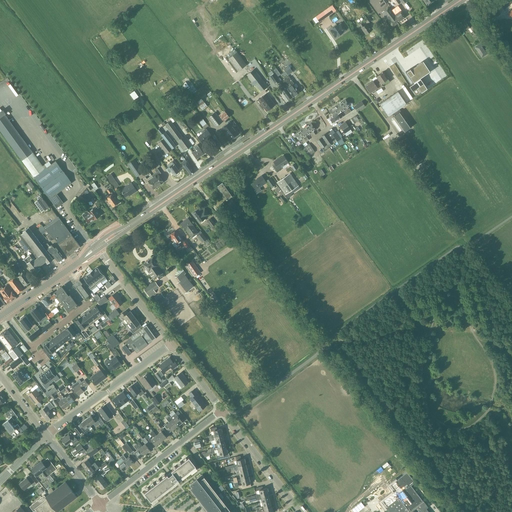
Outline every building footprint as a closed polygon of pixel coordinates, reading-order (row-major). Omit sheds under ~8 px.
[(332,5),(324,11),(328,17),(334,12),(336,15),(338,13),(332,5)] [(393,15),(395,13),(390,7),(382,12),(387,19),(389,21),(393,27),(397,23),(395,19),(396,19),(398,17),(397,16),(395,17),(393,15)] [(395,14),(395,13),(393,15),(395,17),(397,16),(398,17),(396,19),(395,19),(397,23),(405,17),(401,12),(400,10),(395,14)] [(462,21),(462,22),(461,22),(466,30),(470,27),(474,34),(478,31),(474,24),(472,25),(470,22),(467,18),(464,20),(462,21)] [(341,23),(337,25),(330,30),(335,38),(342,32),(346,30),(341,23)] [(359,25),(361,28),(366,34),(371,31),(367,24),(364,26),(362,23),(359,25)] [(489,53),(486,48),(482,43),(475,47),(479,53),(482,58),(489,53)] [(216,49),(219,53),(226,48),(223,44),(216,49)] [(228,59),(238,72),(247,65),(237,52),(228,59)] [(410,69),(405,72),(413,83),(409,86),(415,96),(420,91),(420,92),(427,88),(420,78),(430,72),(423,61),(411,69),(410,69)] [(268,86),(254,69),(246,75),(260,93),(268,86)] [(280,82),(274,73),(274,74),(272,71),(268,74),(270,76),(270,77),(275,85),(280,82)] [(376,77),(378,79),(382,86),(383,87),(390,82),(386,77),(387,76),(384,72),(383,72),(376,77)] [(181,81),(188,90),(193,86),(186,77),(181,81)] [(284,81),(289,88),(287,89),(293,97),(299,93),(293,84),(294,84),(289,77),(284,81)] [(382,86),(378,79),(374,82),(373,81),(365,87),(370,93),(372,92),(375,89),(377,88),(378,89),(382,86)] [(280,89),(282,92),(280,93),(286,102),(291,98),(285,90),(286,89),(284,86),(280,89)] [(134,91),(130,94),(137,104),(141,102),(137,98),(138,97),(134,91)] [(388,117),(406,104),(398,92),(380,104),(388,117)] [(258,100),(266,112),(275,105),(266,94),(258,100)] [(341,103),(348,113),(351,112),(349,109),(348,109),(347,108),(350,106),(345,100),(341,103)] [(203,111),(208,107),(203,101),(199,104),(201,106),(199,107),(203,111)] [(357,111),(365,106),(362,102),(354,107),(357,111)] [(348,113),(341,103),(337,106),(342,112),(344,110),(345,112),(344,112),(346,115),(348,113)] [(337,106),(333,108),(340,119),(343,117),(341,114),(340,115),(339,113),(342,112),(337,106)] [(340,119),(333,108),(329,111),(333,117),(336,116),(337,117),(336,118),(338,121),(340,119)] [(5,114),(6,113),(3,110),(0,111),(0,127),(9,121),(5,114)] [(229,117),(224,111),(219,116),(224,122),(229,117)] [(404,132),(412,126),(401,111),(393,117),(404,132)] [(215,112),(208,118),(216,127),(223,122),(215,112)] [(206,124),(199,114),(194,118),(198,123),(199,122),(203,126),(206,124)] [(177,115),(174,117),(179,124),(182,122),(177,115)] [(359,120),(356,116),(350,120),(353,124),(359,120)] [(165,124),(165,125),(177,141),(184,151),(192,145),(185,135),(183,137),(170,121),(165,124)] [(239,134),(230,122),(221,128),(230,140),(239,134)] [(339,126),(345,134),(351,130),(345,122),(339,126)] [(315,135),(313,131),(315,130),(311,123),(307,126),(314,136),(315,135)] [(314,136),(307,126),(303,129),(307,135),(310,133),(312,137),(314,136)] [(329,130),(331,132),(338,143),(342,140),(340,137),(341,137),(335,127),(329,130)] [(201,132),(203,134),(198,137),(202,143),(205,141),(208,139),(212,136),(207,130),(206,128),(201,132)] [(303,129),(299,132),(306,142),(309,140),(307,137),(306,138),(305,136),(307,135),(303,129)] [(166,135),(165,132),(161,135),(163,138),(172,150),(176,147),(166,135)] [(306,142),(299,132),(295,134),(299,141),(301,139),(302,140),(301,141),(303,144),(306,142)] [(326,133),(321,137),(327,145),(332,142),(330,139),(333,137),(330,132),(327,134),(326,133)] [(416,165),(422,160),(404,134),(399,139),(416,165)] [(327,145),(322,137),(316,141),(322,149),(327,145)] [(11,146),(22,161),(33,153),(22,138),(11,146)] [(172,150),(164,139),(158,144),(166,154),(172,150)] [(309,144),(303,148),(308,157),(315,152),(309,144)] [(194,147),(196,150),(193,153),(196,158),(203,154),(199,148),(197,145),(194,147)] [(22,161),(34,177),(57,208),(64,203),(56,193),(71,182),(56,162),(48,168),(45,164),(43,166),(33,153),(22,161)] [(281,167),(288,163),(283,156),(278,160),(277,159),(273,162),(275,164),(272,166),(277,173),(282,169),(282,168),(281,167)] [(143,173),(134,160),(127,164),(136,177),(143,173)] [(190,175),(195,172),(187,162),(185,160),(181,163),(190,175)] [(167,166),(168,167),(166,169),(169,173),(172,171),(174,175),(175,174),(176,175),(178,173),(178,172),(179,171),(177,170),(179,168),(174,161),(167,166)] [(152,176),(158,186),(163,182),(159,175),(161,173),(158,169),(155,170),(156,172),(152,176)] [(290,173),(277,183),(287,197),(288,199),(292,195),(291,194),(295,191),(300,188),(299,186),(290,173)] [(158,186),(152,176),(147,179),(145,177),(143,179),(146,184),(149,182),(154,189),(158,186)] [(252,184),(255,189),(254,190),(257,193),(261,190),(260,187),(266,183),(262,176),(256,180),(257,181),(252,184)] [(266,181),(271,188),(275,185),(270,178),(266,181)] [(26,185),(30,190),(34,187),(30,181),(26,185)] [(226,200),(233,195),(224,182),(217,187),(226,200)] [(125,197),(128,195),(132,192),(133,193),(137,191),(131,183),(121,190),(125,197)] [(288,200),(278,187),(276,189),(281,196),(279,198),(283,203),(288,200)] [(80,195),(78,198),(84,203),(86,200),(92,196),(86,189),(80,195)] [(113,194),(107,198),(113,207),(118,203),(116,200),(117,200),(113,194)] [(42,197),(38,200),(38,201),(35,203),(42,212),(45,210),(49,208),(42,197)] [(238,207),(233,200),(224,207),(229,213),(238,207)] [(254,213),(259,209),(257,206),(255,208),(254,207),(252,208),(249,203),(247,205),(251,209),(254,213)] [(82,215),(88,224),(93,220),(93,221),(100,216),(97,213),(98,212),(95,208),(89,213),(88,211),(82,215)] [(199,209),(192,214),(199,223),(206,218),(205,218),(209,215),(205,209),(201,212),(199,209)] [(80,246),(72,235),(58,216),(51,222),(72,249),(73,251),(80,246)] [(211,218),(207,221),(212,227),(215,224),(211,218)] [(188,219),(181,224),(186,231),(186,230),(192,237),(196,234),(198,233),(192,225),(188,219)] [(67,255),(73,251),(72,249),(51,222),(43,227),(46,230),(47,231),(49,234),(50,234),(54,239),(53,240),(55,239),(59,244),(67,255)] [(42,226),(39,228),(39,229),(39,230),(42,234),(47,231),(46,230),(43,227),(42,226)] [(34,261),(38,267),(46,261),(47,263),(53,259),(29,228),(23,232),(24,233),(20,236),(36,257),(35,257),(36,259),(34,261)] [(171,237),(174,242),(172,244),(174,247),(175,247),(178,251),(182,248),(179,244),(183,241),(178,233),(177,234),(175,231),(171,234),(172,237),(171,237)] [(208,241),(200,231),(198,233),(196,234),(202,243),(204,242),(205,244),(208,241)] [(21,241),(19,242),(23,246),(26,251),(28,250),(29,249),(25,244),(22,240),(21,241)] [(191,247),(186,240),(182,243),(187,250),(191,247)] [(64,258),(58,250),(56,248),(55,248),(54,248),(52,245),(50,247),(47,243),(46,244),(45,243),(44,243),(45,245),(44,246),(50,253),(51,253),(53,255),(58,262),(59,263),(64,258)] [(14,246),(21,257),(24,255),(17,244),(14,246)] [(36,259),(35,257),(34,258),(33,256),(31,258),(29,257),(25,260),(27,263),(34,273),(40,269),(38,267),(34,261),(36,259)] [(165,276),(163,273),(156,263),(159,261),(157,258),(154,260),(152,258),(143,264),(153,279),(157,277),(159,280),(165,276)] [(194,262),(187,267),(189,269),(194,277),(201,273),(194,262)] [(22,267),(19,269),(18,270),(21,275),(18,277),(24,286),(31,281),(25,273),(26,272),(22,267)] [(2,271),(6,276),(11,273),(8,269),(8,270),(6,268),(2,271)] [(93,271),(95,274),(97,276),(99,279),(101,282),(101,283),(104,281),(106,279),(102,273),(97,268),(95,269),(93,271)] [(90,272),(87,274),(88,275),(92,280),(96,285),(97,285),(99,283),(101,282),(99,279),(97,276),(95,274),(93,271),(92,270),(90,272)] [(86,277),(84,278),(87,282),(90,286),(89,287),(90,289),(91,290),(94,288),(97,286),(97,285),(96,285),(92,280),(88,275),(86,277)] [(179,282),(177,283),(185,293),(194,286),(186,276),(179,282)] [(17,294),(24,289),(15,277),(8,282),(17,294)] [(7,285),(3,288),(2,286),(3,285),(0,280),(0,288),(1,290),(0,290),(0,293),(7,303),(16,297),(12,292),(7,285)] [(90,294),(82,284),(79,280),(73,285),(83,299),(90,294)] [(144,290),(150,297),(156,293),(154,291),(159,287),(155,282),(144,290)] [(54,293),(60,302),(67,311),(73,307),(75,309),(79,307),(70,294),(68,296),(62,287),(54,293)] [(116,292),(109,298),(116,308),(123,303),(119,298),(120,297),(116,292)] [(50,293),(41,300),(43,302),(43,303),(42,303),(44,305),(45,306),(46,306),(51,303),(55,300),(56,302),(58,304),(60,302),(54,293),(51,295),(50,293)] [(161,293),(155,297),(158,302),(164,298),(161,293)] [(101,306),(108,300),(106,296),(98,302),(101,306)] [(96,306),(90,310),(98,319),(103,315),(96,306)] [(33,310),(30,312),(34,317),(37,321),(39,320),(41,319),(42,320),(42,321),(45,319),(47,317),(46,316),(45,315),(44,314),(43,312),(40,314),(38,311),(36,308),(33,310)] [(90,310),(85,314),(93,323),(98,319),(90,310)] [(126,324),(135,317),(130,312),(128,313),(126,310),(119,315),(126,324)] [(85,314),(80,317),(88,327),(93,323),(85,314)] [(21,320),(20,320),(25,326),(22,328),(26,333),(28,331),(27,329),(32,325),(25,316),(24,317),(24,316),(20,319),(21,320)] [(75,321),(83,331),(88,327),(80,317),(75,321)] [(139,323),(135,317),(126,324),(133,333),(140,327),(138,324),(139,323)] [(147,343),(151,340),(152,341),(156,338),(146,325),(130,337),(131,338),(125,342),(126,344),(125,345),(125,344),(122,347),(122,348),(121,349),(123,351),(123,350),(125,353),(126,352),(128,355),(131,353),(131,352),(134,349),(137,353),(148,345),(147,343)] [(70,326),(65,329),(71,337),(76,334),(78,337),(81,335),(77,330),(74,332),(70,326)] [(71,337),(65,329),(61,332),(67,340),(71,337)] [(7,330),(0,335),(0,340),(8,351),(18,344),(7,330)] [(67,340),(61,332),(57,336),(63,344),(67,340)] [(63,344),(57,336),(52,339),(59,347),(63,344)] [(59,347),(52,339),(48,342),(55,352),(56,352),(55,350),(59,347)] [(116,339),(111,343),(114,348),(119,344),(116,339)] [(55,352),(48,342),(44,346),(49,352),(46,354),(50,358),(52,356),(51,355),(55,352)] [(115,350),(113,348),(110,343),(110,344),(108,342),(106,344),(107,346),(112,352),(115,350)] [(9,354),(14,360),(14,361),(23,353),(16,346),(8,353),(9,354)] [(14,360),(9,354),(4,359),(6,361),(4,363),(7,366),(14,360)] [(92,360),(97,366),(100,364),(95,357),(94,356),(92,358),(93,359),(92,360)] [(23,361),(20,357),(14,362),(17,366),(23,361)] [(121,364),(116,357),(115,357),(109,361),(109,360),(108,360),(107,359),(106,360),(105,360),(105,361),(105,362),(105,363),(106,364),(110,370),(115,367),(116,368),(121,364)] [(159,366),(164,372),(171,367),(172,369),(177,365),(174,360),(172,361),(170,358),(159,366)] [(68,361),(66,359),(62,363),(58,367),(59,369),(64,365),(68,361)] [(72,367),(76,372),(81,369),(77,363),(75,365),(72,367)] [(49,368),(44,372),(51,382),(54,379),(55,381),(59,378),(55,373),(54,374),(49,368)] [(16,372),(12,375),(16,380),(20,385),(24,382),(28,379),(29,378),(30,377),(28,375),(27,373),(26,374),(24,375),(22,372),(20,369),(16,372)] [(91,378),(95,384),(100,380),(101,381),(106,377),(101,370),(91,378)] [(44,372),(39,376),(43,382),(42,383),(46,388),(50,385),(48,384),(51,382),(44,372)] [(155,375),(160,381),(163,379),(158,372),(155,375)] [(181,372),(174,378),(182,388),(188,383),(185,380),(186,379),(181,372)] [(148,374),(142,378),(147,386),(146,387),(148,389),(156,384),(148,374)] [(166,380),(160,384),(162,388),(168,383),(168,382),(174,378),(172,375),(166,380)] [(75,383),(71,386),(72,388),(73,389),(74,388),(76,392),(79,395),(81,393),(84,392),(83,390),(82,389),(85,387),(88,384),(86,382),(85,380),(83,381),(81,383),(80,381),(79,380),(75,383)] [(141,389),(139,391),(134,384),(128,388),(134,396),(138,393),(140,396),(144,393),(141,389)] [(35,389),(28,395),(35,404),(42,399),(35,389)] [(192,398),(197,394),(194,390),(189,394),(192,398)] [(123,392),(113,399),(119,407),(129,400),(123,392)] [(64,398),(69,404),(74,400),(69,394),(64,398)] [(197,394),(192,398),(190,399),(199,411),(206,406),(199,397),(200,397),(197,394)] [(60,399),(61,400),(59,402),(63,408),(69,404),(64,398),(63,396),(60,399)] [(151,399),(156,405),(160,403),(155,396),(151,399)] [(130,402),(135,409),(138,407),(133,400),(130,402)] [(44,407),(45,407),(40,411),(44,417),(45,416),(48,419),(53,415),(49,410),(54,407),(50,402),(44,407)] [(105,405),(98,410),(105,420),(113,414),(110,410),(109,410),(105,405)] [(5,413),(9,418),(3,424),(10,433),(14,431),(17,435),(22,430),(17,424),(15,426),(12,422),(18,417),(11,409),(5,413)] [(114,417),(119,423),(124,420),(119,413),(114,417)] [(91,416),(86,419),(90,426),(93,424),(95,426),(100,423),(96,417),(93,419),(91,416)] [(177,426),(173,420),(169,416),(166,418),(169,422),(167,424),(166,423),(163,425),(168,430),(170,429),(172,430),(177,426)] [(178,416),(173,420),(177,426),(183,422),(181,420),(178,416)] [(90,426),(86,419),(81,423),(83,426),(81,428),(85,433),(90,430),(88,427),(90,426)] [(211,432),(214,431),(215,435),(207,436),(208,439),(223,435),(222,429),(218,430),(217,426),(210,428),(211,432)] [(161,431),(156,435),(161,442),(166,437),(164,435),(166,433),(163,428),(160,430),(161,431)] [(161,442),(156,435),(153,431),(150,433),(154,437),(151,439),(150,438),(148,440),(152,445),(154,443),(156,445),(161,442)] [(73,435),(71,437),(68,434),(61,440),(66,446),(72,442),(74,445),(79,441),(73,435)] [(223,435),(208,439),(204,440),(205,443),(209,442),(209,441),(216,440),(217,443),(214,444),(225,442),(223,435)] [(88,437),(81,443),(85,447),(92,442),(91,441),(93,439),(91,436),(89,438),(88,437)] [(137,444),(144,454),(150,450),(145,444),(143,446),(139,442),(137,444)] [(225,442),(214,444),(215,447),(210,448),(210,449),(208,450),(208,452),(211,451),(226,448),(225,442)] [(131,453),(124,445),(123,443),(120,444),(128,455),(131,453)] [(127,443),(124,445),(131,453),(133,451),(127,443)] [(80,444),(78,446),(78,445),(71,450),(76,456),(82,452),(84,454),(86,452),(80,444)] [(144,454),(137,444),(134,446),(137,450),(135,452),(139,458),(144,454)] [(97,448),(88,454),(90,457),(99,451),(97,448)] [(226,448),(211,451),(212,454),(219,452),(220,456),(217,457),(218,460),(224,458),(223,455),(228,454),(226,448)] [(109,459),(112,462),(115,460),(108,452),(106,454),(110,459),(109,459)] [(123,461),(128,467),(133,463),(129,457),(126,459),(123,455),(121,457),(124,461),(123,461)] [(41,461),(37,464),(47,477),(56,469),(54,466),(48,457),(42,462),(41,461)] [(148,497),(151,501),(157,496),(157,497),(159,494),(161,493),(161,494),(165,490),(166,489),(174,483),(178,480),(180,478),(181,477),(181,478),(186,474),(187,473),(190,471),(189,471),(195,466),(192,462),(190,459),(190,458),(189,458),(189,457),(186,460),(183,462),(171,471),(173,473),(169,476),(167,474),(150,488),(147,490),(144,492),(144,493),(145,493),(145,494),(147,497),(148,497)] [(86,469),(92,464),(88,459),(82,464),(86,469)] [(112,462),(109,459),(100,466),(103,469),(107,466),(112,462)] [(231,469),(246,465),(245,459),(237,461),(238,464),(225,467),(226,469),(231,468),(231,469)] [(128,467),(123,461),(118,465),(123,471),(128,467)] [(92,464),(86,469),(90,474),(96,469),(99,467),(95,462),(92,464)] [(47,477),(37,464),(31,468),(36,474),(34,475),(45,489),(52,484),(47,477)] [(246,465),(231,469),(227,470),(227,472),(236,470),(237,474),(240,473),(248,471),(246,465)] [(107,466),(103,469),(105,472),(102,474),(103,477),(107,474),(106,473),(110,469),(107,466)] [(99,484),(102,489),(108,485),(100,475),(94,480),(98,485),(99,484)] [(30,476),(27,478),(26,478),(19,483),(24,489),(31,484),(33,486),(36,484),(30,476)] [(231,511),(221,500),(222,499),(219,494),(218,495),(209,483),(208,482),(209,482),(205,477),(205,478),(203,476),(197,480),(198,480),(191,485),(194,488),(192,489),(209,511),(210,511),(211,511),(231,511)] [(249,477),(241,479),(243,485),(240,486),(241,489),(249,487),(248,484),(251,484),(249,477)] [(47,499),(57,511),(77,497),(65,482),(51,493),(53,495),(47,499)] [(395,501),(390,495),(384,500),(389,506),(386,508),(389,511),(428,511),(426,509),(428,507),(423,501),(411,485),(405,489),(399,493),(400,494),(397,496),(399,498),(397,499),(397,500),(395,501)] [(257,491),(259,490),(260,494),(246,497),(247,500),(254,498),(269,495),(267,488),(263,489),(262,486),(256,488),(257,491)] [(57,511),(47,499),(44,495),(29,506),(34,511),(36,510),(37,511),(57,511)] [(270,501),(269,495),(254,498),(254,501),(262,499),(263,503),(270,501)] [(270,501),(263,503),(263,506),(252,509),(253,511),(257,510),(272,506),(270,501)]
